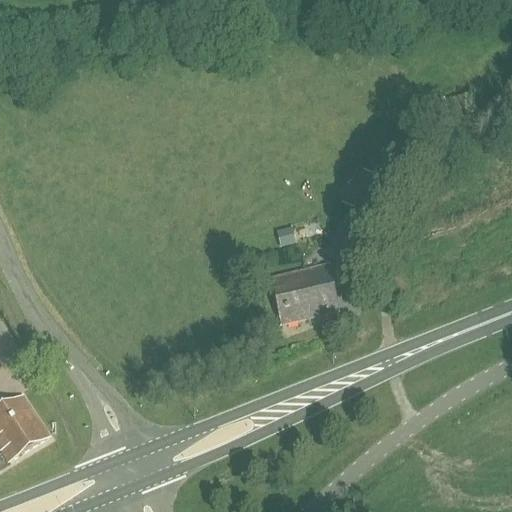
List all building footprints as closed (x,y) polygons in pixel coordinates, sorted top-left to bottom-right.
[(471,94),(444,102),(408,115),(414,133),(450,120),(476,112),(473,101),(471,94)] [(420,155),(416,141),(383,153),(388,168),(420,155)] [(364,171),(350,191),(340,204),(372,228),(395,193),(364,171)] [(281,250),(296,246),(292,230),(276,234),(281,250)] [(330,266),(270,281),(281,330),(341,315),(330,266)] [(0,412),(0,449),(9,464),(49,440),(22,399),(0,412)]
